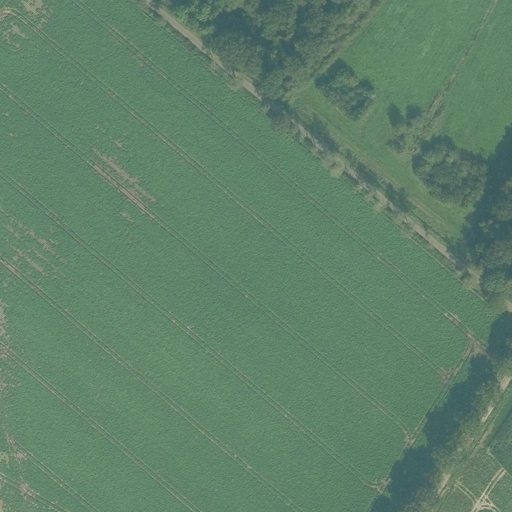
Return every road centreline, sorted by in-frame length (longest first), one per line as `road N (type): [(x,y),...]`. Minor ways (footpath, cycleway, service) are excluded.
road 1 (unclassified): [(511,313),(145,0)]
road 2 (unclassified): [(424,511),(511,374)]
